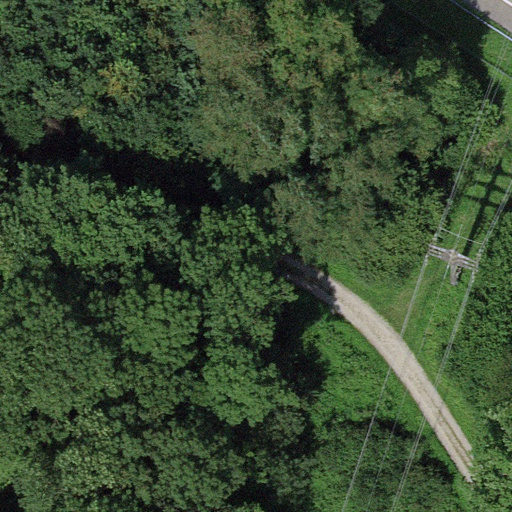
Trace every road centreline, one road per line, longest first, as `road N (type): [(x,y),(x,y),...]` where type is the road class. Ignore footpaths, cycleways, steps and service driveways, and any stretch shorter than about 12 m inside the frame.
road 1 (track): [(0,179),(240,237),(373,335),(510,511)]
road 2 (track): [(373,335),(416,244),(511,180)]
